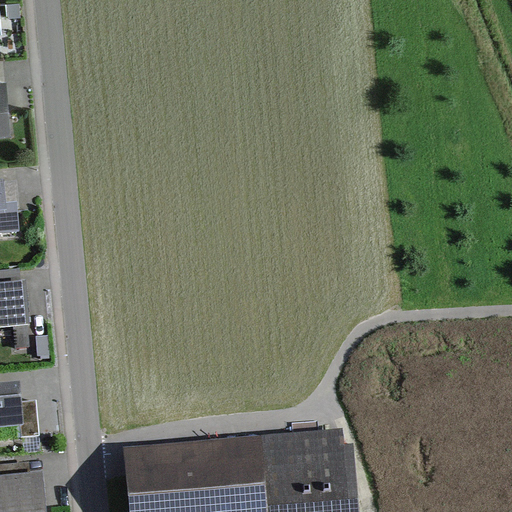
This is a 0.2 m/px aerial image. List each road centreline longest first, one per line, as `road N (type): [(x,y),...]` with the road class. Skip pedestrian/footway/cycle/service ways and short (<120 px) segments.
road 1 (tertiary): [(93,511),(47,0)]
road 2 (track): [(511,315),(381,325),(363,337),(322,405),(309,412),(87,451)]
road 3 (track): [(373,511),(332,387)]
